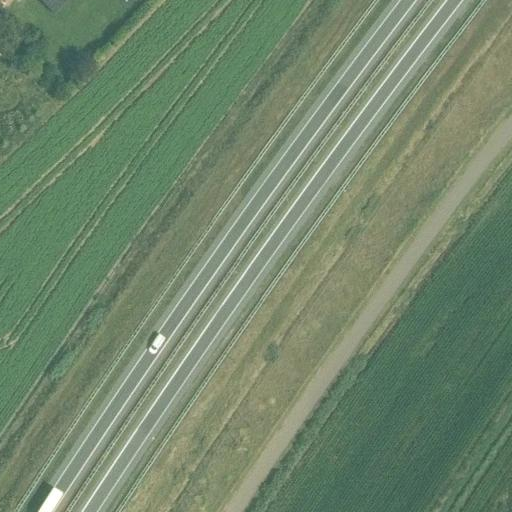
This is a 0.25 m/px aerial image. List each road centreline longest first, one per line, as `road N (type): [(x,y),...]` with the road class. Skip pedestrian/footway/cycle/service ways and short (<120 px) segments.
road 1 (trunk): [(411,0),(41,511)]
road 2 (trunk): [(94,511),(366,120),(461,0)]
road 3 (unclassified): [(231,511),(511,125)]
